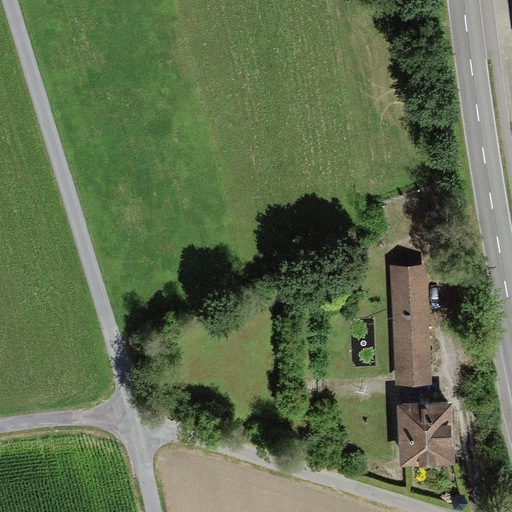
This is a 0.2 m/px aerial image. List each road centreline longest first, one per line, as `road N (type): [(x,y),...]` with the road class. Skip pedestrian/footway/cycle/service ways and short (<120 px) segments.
road 1 (track): [(12,0),(153,511)]
road 2 (track): [(0,430),(51,418),(161,429),(438,511)]
road 3 (secondary): [(511,317),(461,0)]
